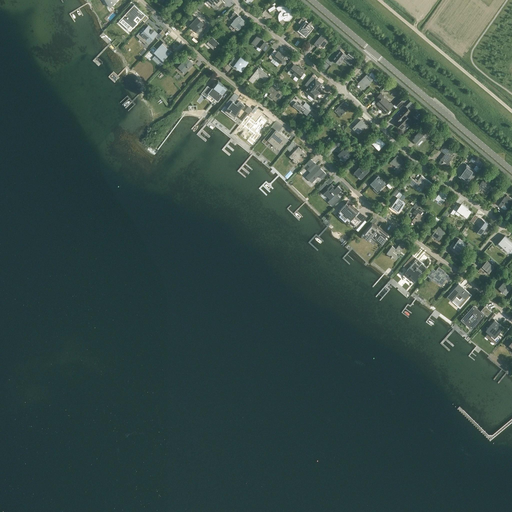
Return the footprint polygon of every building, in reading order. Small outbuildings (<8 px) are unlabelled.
[(222,0),(205,0),(206,0),(210,4),(210,3),(215,8),(217,6),(220,8),(225,3),(223,1),(222,0)] [(126,15),(123,19),(133,28),(136,24),(133,21),(138,15),(144,22),(149,17),(135,5),(126,15)] [(290,19),(291,19),(292,17),(292,16),(292,15),(292,13),(292,12),(292,11),(291,10),(290,9),(289,8),(288,7),(287,6),(286,5),(285,5),(283,5),(282,5),(281,5),(279,6),(278,6),(277,7),(276,8),(280,13),(279,14),(279,15),(279,17),(279,18),(279,20),(279,21),(283,19),(285,20),(286,20),(287,20),(289,20),(290,19)] [(239,16),(239,17),(238,16),(239,16),(234,12),(232,14),(233,15),(230,18),(233,21),(234,21),(232,24),(238,30),(245,22),(239,16)] [(197,17),(190,25),(193,28),(194,27),(198,30),(204,24),(197,17)] [(309,23),(306,20),(305,21),(302,18),(298,22),(302,25),(301,27),(298,31),(306,37),(309,33),(313,28),(316,30),(319,26),(312,20),(309,23),(309,22),(309,23)] [(147,39),(149,42),(157,34),(148,26),(142,32),(141,30),(137,34),(138,33),(146,40),(147,39)] [(329,40),(323,35),(326,32),(321,28),(317,33),(320,36),(314,44),(321,50),(329,40)] [(164,33),(162,31),(155,38),(158,40),(164,33)] [(258,35),(252,43),(257,47),(258,46),(265,51),(269,46),(262,40),(263,39),(258,35)] [(219,43),(212,37),(206,43),(213,49),(219,43)] [(151,50),(163,61),(171,52),(166,47),(168,46),(163,42),(156,49),(154,47),(151,50)] [(272,58),(273,58),(280,63),(286,56),(284,54),(283,55),(278,51),(277,52),(274,49),(269,56),(269,57),(271,59),(272,58)] [(333,60),(332,61),(333,62),(334,63),(335,63),(336,62),(339,64),(344,58),(351,64),(353,61),(348,57),(340,50),(333,59),(333,60)] [(248,62),(241,56),(238,60),(234,57),(229,64),(230,64),(234,68),(236,66),(241,71),(248,62)] [(193,64),(187,58),(180,65),(186,71),(193,64)] [(292,73),(299,79),(305,71),(303,69),(302,70),(297,66),(297,67),(294,65),(289,71),(288,72),(288,73),(290,74),(291,74),(292,73)] [(251,77),(249,79),(253,82),(258,76),(260,75),(265,80),(268,76),(258,68),(254,74),(250,71),(248,74),(251,77)] [(383,83),(379,80),(371,72),(369,74),(368,73),(358,83),(364,89),(374,79),(381,86),(383,83)] [(311,95),(314,98),(316,96),(319,93),(316,91),(317,91),(315,89),(320,83),(315,79),(312,76),(305,84),(308,87),(305,91),(309,93),(310,93),(312,94),(311,95)] [(207,86),(203,92),(207,95),(206,97),(215,103),(218,100),(227,89),(218,82),(212,90),(207,86)] [(383,92),(392,84),(390,82),(382,90),(383,92)] [(270,93),(269,95),(276,101),(280,96),(281,97),(282,95),(274,89),(276,87),(273,84),(268,91),(270,93)] [(390,103),(383,97),(384,96),(381,93),(376,97),(379,100),(377,103),(382,108),(381,108),(386,113),(393,105),(390,102),(390,103)] [(303,105),(301,104),(303,101),(295,95),(290,103),(293,105),(292,105),(299,111),(300,110),(306,115),(310,111),(305,107),(306,106),(304,104),(303,105)] [(225,104),(222,108),(235,118),(237,116),(240,113),(238,112),(242,108),(242,109),(245,105),(244,105),(244,104),(243,104),(243,103),(242,103),(242,102),(241,102),(240,101),(239,101),(236,104),(234,102),(236,101),(231,97),(225,104)] [(403,100),(400,98),(394,103),(398,107),(404,101),(403,100)] [(305,102),(304,104),(306,106),(305,107),(310,111),(312,108),(305,102)] [(349,108),(343,102),(334,111),(340,116),(349,108)] [(405,125),(405,126),(406,126),(408,124),(408,123),(407,123),(410,119),(406,116),(411,111),(406,107),(396,118),(399,120),(396,123),(401,128),(405,125)] [(258,133),(267,121),(261,116),(255,122),(250,118),(247,122),(252,126),(251,128),(258,133)] [(367,125),(361,120),(353,128),(358,134),(367,125)] [(276,129),(274,131),(271,129),(262,141),(267,146),(270,142),(280,149),(288,140),(288,139),(287,139),(280,133),(276,129)] [(423,130),(413,140),(419,146),(428,136),(423,130)] [(385,144),(378,137),(372,144),(378,150),(385,144)] [(293,141),(287,148),(290,151),(292,148),(296,144),(293,141)] [(450,163),(449,162),(452,158),(450,157),(454,152),(444,145),(440,150),(445,154),(444,154),(439,162),(441,164),(445,167),(450,166),(450,163)] [(297,160),(305,153),(299,147),(289,156),(293,159),(295,158),(297,160)] [(344,150),(343,149),(338,155),(344,161),(352,154),(346,148),(344,150)] [(473,155),(470,160),(476,165),(481,168),(482,168),(484,164),(482,162),(473,155)] [(390,163),(392,165),(392,164),(397,168),(394,171),(396,173),(401,169),(399,167),(403,162),(397,156),(390,163)] [(326,174),(314,162),(311,159),(302,168),(302,169),(307,164),(310,166),(307,169),(310,172),(305,177),(311,183),(318,176),(321,179),(326,174)] [(361,167),(360,166),(355,171),(361,178),(369,170),(363,165),(361,167)] [(467,165),(459,176),(461,178),(463,176),(467,179),(472,172),(469,170),(471,168),(467,165)] [(410,177),(406,183),(409,185),(410,184),(416,189),(418,185),(423,189),(425,185),(429,188),(432,183),(421,175),(418,180),(416,179),(415,180),(410,177)] [(385,184),(377,176),(370,184),(374,188),(373,189),(378,193),(382,189),(381,188),(385,184)] [(489,185),(490,182),(493,184),(495,182),(489,177),(485,182),(483,180),(482,181),(479,185),(481,187),(478,191),(481,193),(483,190),(487,193),(490,190),(491,191),(493,188),(492,187),(489,185)] [(328,189),(323,194),(327,197),(328,196),(331,198),(330,199),(331,200),(329,202),(332,205),(332,206),(340,198),(337,195),(342,190),(337,186),(335,188),(331,184),(327,188),(328,189)] [(437,197),(434,195),(431,199),(433,201),(435,199),(442,204),(448,195),(441,190),(437,197)] [(394,208),(395,207),(399,210),(405,203),(400,199),(404,194),(399,191),(396,196),(398,198),(391,206),(394,208)] [(507,209),(507,208),(511,201),(511,198),(507,195),(505,197),(505,196),(498,205),(501,207),(503,209),(504,209),(506,209),(507,209)] [(352,205),(348,201),(339,210),(342,213),(340,215),(345,220),(348,217),(355,224),(354,225),(357,228),(366,218),(363,215),(359,219),(355,215),(358,212),(352,206),(352,205)] [(470,211),(468,209),(461,204),(459,207),(456,205),(450,213),(453,215),(455,213),(458,216),(460,213),(466,217),(470,211)] [(424,220),(423,219),(425,217),(420,214),(422,212),(417,207),(413,213),(416,215),(411,221),(414,223),(416,220),(420,223),(421,223),(424,223),(424,220)] [(481,219),(475,228),(474,228),(481,233),(483,230),(486,227),(488,228),(490,226),(481,219)] [(382,246),(387,239),(385,238),(387,236),(389,237),(387,236),(372,223),(361,235),(367,241),(376,231),(380,234),(375,240),(382,246)] [(445,232),(438,227),(431,235),(438,241),(445,232)] [(511,241),(505,235),(497,244),(500,247),(502,245),(509,251),(511,249),(511,250),(511,241)] [(459,253),(465,246),(466,244),(459,239),(455,244),(453,243),(454,242),(453,242),(450,247),(450,248),(450,247),(452,248),(451,250),(454,252),(455,252),(454,252),(456,250),(460,252),(459,253)] [(394,260),(403,248),(406,244),(402,240),(399,244),(396,249),(392,246),(386,254),(390,256),(389,257),(390,257),(391,257),(394,260)] [(468,242),(464,248),(469,252),(474,246),(468,242)] [(407,269),(402,275),(412,284),(427,267),(427,266),(424,264),(422,262),(419,265),(415,261),(417,259),(412,255),(403,266),(407,269)] [(487,261),(478,271),(480,273),(482,270),(487,274),(494,267),(487,261)] [(444,273),(445,272),(438,267),(429,280),(430,281),(432,279),(441,286),(449,275),(444,273)] [(511,286),(507,281),(505,283),(503,282),(498,288),(505,294),(511,286)] [(459,283),(447,296),(448,297),(452,300),(457,304),(458,303),(461,306),(462,306),(471,295),(469,293),(470,293),(459,283)] [(474,325),(483,315),(473,306),(464,316),(474,325)] [(485,306),(481,311),(487,316),(492,311),(485,306)] [(486,334),(482,338),(483,338),(485,336),(494,344),(493,344),(494,345),(497,340),(498,341),(494,337),(497,335),(502,330),(499,327),(497,326),(493,322),(484,332),(486,334)]
